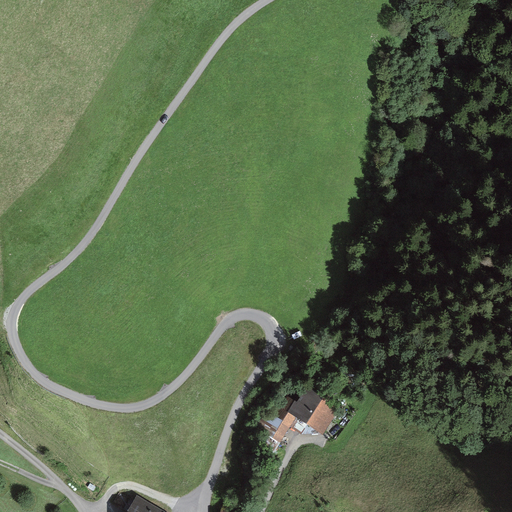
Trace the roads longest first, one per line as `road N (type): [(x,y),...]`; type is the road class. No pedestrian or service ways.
road 1 (unclassified): [(205,511),(231,421),(273,343),(265,320),(233,316),(164,394),(126,408),(43,381),(18,350),(12,321),(28,291),(92,233),(215,48),(265,0)]
road 2 (track): [(99,511),(111,493),(132,486),(205,505)]
